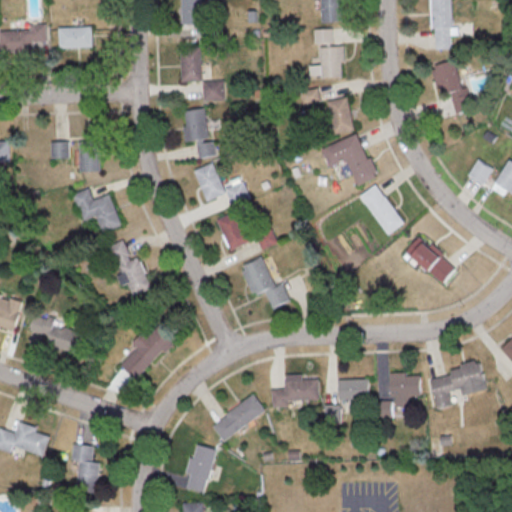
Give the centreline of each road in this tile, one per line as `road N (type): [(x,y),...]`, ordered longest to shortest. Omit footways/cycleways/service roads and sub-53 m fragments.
road 1 (residential): [(139,511),(142,461),(164,407),(231,352),(300,334),(433,330),(479,312),(511,279)]
road 2 (residential): [(231,352),(146,165),(135,0)]
road 3 (residential): [(511,249),(446,201),(407,140),(394,104),(385,0)]
road 4 (residential): [(153,429),(0,371)]
road 5 (residential): [(139,91),(0,96)]
